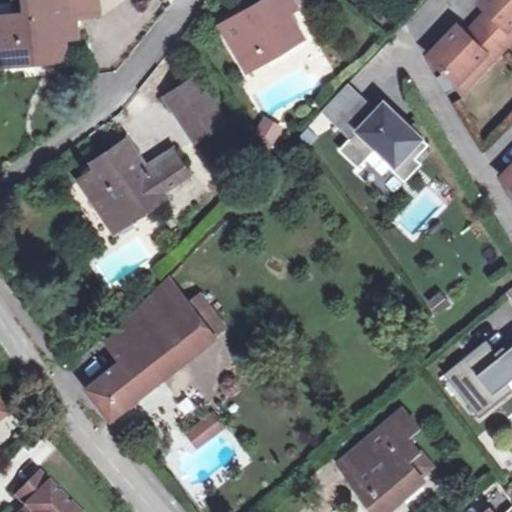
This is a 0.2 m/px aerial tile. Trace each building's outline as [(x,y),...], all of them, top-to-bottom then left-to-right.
[(26,0),(28,13),(14,15),(0,16),(0,62),(1,62),(1,65),(23,63),(23,57),(60,52),(58,38),(56,21),(71,20),(68,0),(26,0)] [(28,13),(26,0),(12,0),(14,15),(28,13)] [(68,0),(71,20),(97,16),(94,0),(68,0)] [(248,16),(219,35),(242,71),(263,58),(268,66),(288,53),(283,46),(298,34),(288,17),(296,12),(287,0),(251,0),(258,9),(260,13),(250,19),(248,16)] [(511,22),(511,0),(478,0),(477,2),(486,10),(464,33),(455,25),(426,55),(456,82),(484,53),(491,60),(511,37),(511,32),(507,28),(511,22)] [(258,9),(248,16),(250,19),(260,13),(258,9)] [(56,21),(58,38),(73,37),(71,20),(56,21)] [(298,34),(283,46),(288,53),(303,42),(298,34)] [(23,57),(23,63),(61,58),(60,52),(23,57)] [(484,53),(456,82),(463,89),(491,60),(484,53)] [(263,58),(242,71),(248,80),(268,66),(263,58)] [(166,95),(176,109),(203,90),(193,76),(166,95)] [(203,90),(176,109),(197,139),(224,120),(203,90)] [(373,112),(359,99),(336,124),(350,137),(339,149),(357,166),(376,146),(394,163),(407,150),(414,156),(427,143),(395,114),(393,117),(380,105),(373,112)] [(268,125),(262,137),(278,145),(284,132),(268,125)] [(115,166),(134,152),(126,140),(106,153),(115,166)] [(107,218),(110,216),(123,208),(132,221),(152,207),(150,202),(190,174),(173,149),(145,168),(134,152),(115,166),(106,153),(90,164),(95,169),(80,179),(107,218)] [(511,163),(500,176),(511,187),(511,163)] [(393,220),(410,237),(443,204),(425,187),(393,220)] [(123,208),(110,216),(119,229),(132,221),(123,208)] [(213,313),(203,300),(196,292),(186,300),(168,278),(105,343),(121,359),(89,388),(112,419),(215,337),(203,321),(213,313)] [(196,292),(203,300),(210,294),(204,286),(196,292)] [(425,298),(436,313),(450,303),(439,288),(425,298)] [(485,340),(475,348),(488,364),(498,356),(485,340)] [(475,348),(444,373),(480,417),(511,389),(511,386),(507,382),(511,378),(511,344),(505,350),(502,345),(494,351),(498,356),(488,364),(475,348)] [(79,379),(103,366),(97,357),(74,370),(79,379)] [(0,417),(8,412),(0,400),(0,417)] [(212,408),(182,430),(196,447),(225,426),(212,408)] [(403,411),(392,420),(406,435),(416,427),(403,411)] [(406,435),(392,420),(339,465),(353,481),(360,474),(372,489),(362,497),(374,511),(381,511),(422,478),(407,460),(418,452),(406,435)] [(407,460),(422,478),(432,468),(418,452),(407,460)] [(30,505),(32,509),(28,511),(78,511),(42,473),(19,495),(30,505)] [(511,511),(511,507),(510,505),(502,511),(497,511),(487,500),(474,511),(511,511)]
